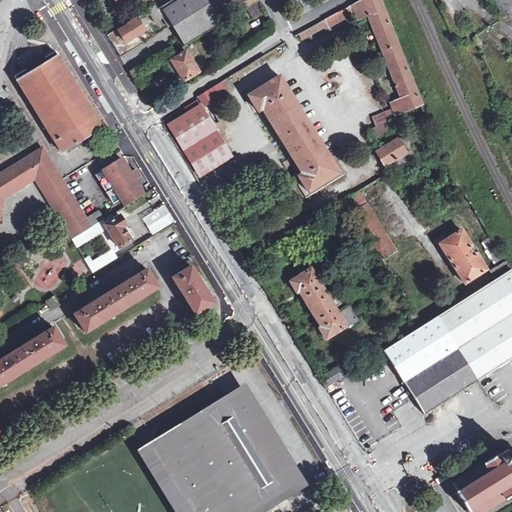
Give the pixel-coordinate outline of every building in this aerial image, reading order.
[(259,0),(258,0),(170,0),(158,7),(169,26),(173,23),(179,34),(185,44),(188,43),(194,38),(259,0)] [(359,0),(358,0),(299,33),(302,39),(328,24),(330,27),(356,12),(359,19),(370,14),(403,98),(391,103),(394,109),(387,112),(374,117),(377,125),(390,119),(406,111),(422,104),(381,0),(359,0)] [(136,15),(126,21),(127,24),(118,29),(122,35),(126,41),(144,29),(136,15)] [(194,38),(188,43),(191,48),(198,44),(194,38)] [(199,71),(186,50),(171,59),(178,70),(184,80),(199,71)] [(102,127),(56,51),(53,53),(45,58),(41,52),(31,58),(23,64),(26,70),(15,76),(62,152),(65,150),(68,154),(100,134),(98,130),(102,127)] [(340,173),(281,76),(249,95),(259,110),(263,108),(283,140),(302,173),(298,175),(308,191),(340,173)] [(221,82),(199,96),(205,105),(226,92),(221,82)] [(182,109),(184,114),(166,124),(196,179),(233,160),(200,99),(182,109)] [(430,123),(427,116),(418,119),(421,127),(430,123)] [(390,173),(420,155),(407,134),(377,153),(390,173)] [(42,149),(0,174),(0,221),(5,198),(35,180),(72,240),(91,227),(85,216),(42,149)] [(127,203),(145,192),(137,178),(142,174),(140,171),(138,167),(133,171),(124,156),(98,171),(114,198),(121,194),(127,203)] [(354,212),(383,260),(396,251),(368,204),(354,212)] [(91,213),(85,216),(91,227),(93,226),(98,223),(91,213)] [(118,219),(114,213),(98,223),(93,226),(98,234),(108,229),(119,248),(132,241),(128,235),(124,229),(126,227),(120,217),(118,219)] [(168,214),(147,227),(152,236),(174,223),(168,214)] [(464,283),(486,269),(475,253),(473,255),(468,247),(471,246),(462,230),(439,245),(464,283)] [(510,269),(491,236),(483,241),(503,274),(510,269)] [(111,248),(87,265),(93,274),(117,258),(111,248)] [(184,271),(173,277),(195,314),(213,303),(192,266),(184,271)] [(325,339),(356,320),(347,307),(337,313),(333,308),(339,304),(330,291),(325,294),(309,268),(289,281),(293,286),(296,291),(299,290),(321,327),(318,328),(321,334),(325,339)] [(503,274),(384,349),(404,382),(424,414),(511,358),(511,272),(510,269),(503,274)] [(147,270),(76,313),(87,332),(158,288),(147,270)] [(58,307),(55,301),(49,304),(53,310),(58,307)] [(54,327),(0,360),(0,386),(66,346),(54,327)] [(325,388),(344,376),(338,367),(320,378),(325,388)] [(243,397),(146,455),(181,511),(254,511),(275,500),(273,497),(279,494),(280,495),(293,487),(276,460),(280,458),(243,397)] [(511,451),(509,447),(500,452),(499,451),(485,461),(486,462),(454,481),(459,490),(458,491),(469,508),(470,508),(473,511),(480,511),(507,496),(508,498),(511,495),(511,451)]
